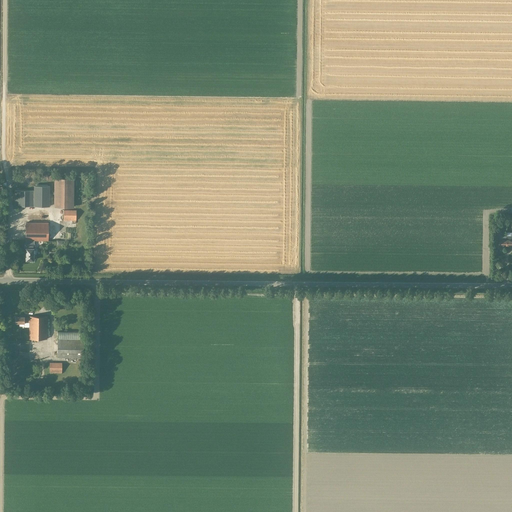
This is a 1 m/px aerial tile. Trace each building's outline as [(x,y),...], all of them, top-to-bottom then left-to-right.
[(54,179),(54,206),(73,206),(73,179),(54,179)] [(33,190),(15,190),(14,206),(33,206),(49,206),(50,186),(33,185),(33,190)] [(64,210),(63,220),(76,220),(76,210),(64,210)] [(25,244),(25,251),(26,251),(26,260),(33,260),(34,260),(35,259),(35,257),(35,256),(34,255),(33,255),(33,250),(34,250),(34,244),(34,240),(48,240),(48,223),(26,223),(25,240),(26,240),(26,244),(25,244)] [(506,236),(502,236),(502,233),(496,233),(496,237),(499,237),(499,246),(506,246),(506,236)] [(29,322),(29,338),(47,338),(47,316),(29,316),(29,318),(24,318),(24,316),(15,316),(15,323),(24,323),(24,322),(29,322)] [(83,338),(57,338),(57,357),(83,357),(83,338)] [(49,362),(49,372),(61,373),(62,363),(49,362)]
